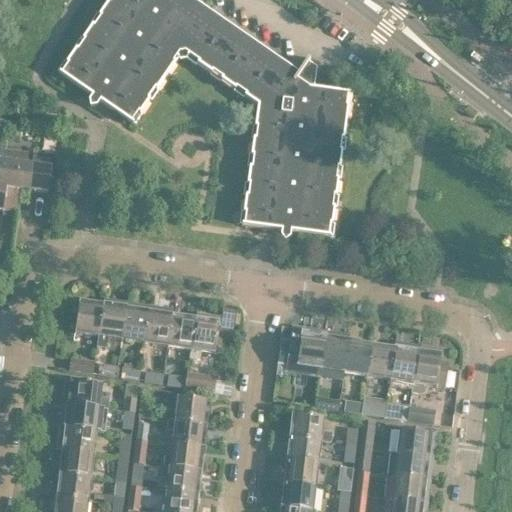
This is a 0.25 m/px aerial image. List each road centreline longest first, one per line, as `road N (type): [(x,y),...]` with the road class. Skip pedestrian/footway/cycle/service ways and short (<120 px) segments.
road 1 (residential): [(3,511),(49,255)]
road 2 (residential): [(234,511),(263,285)]
road 3 (residential): [(263,285),(49,255)]
road 4 (residential): [(470,326),(457,316),(263,285)]
road 5 (tertiary): [(511,119),(361,0)]
road 6 (residential): [(470,326),(477,352),(459,511)]
